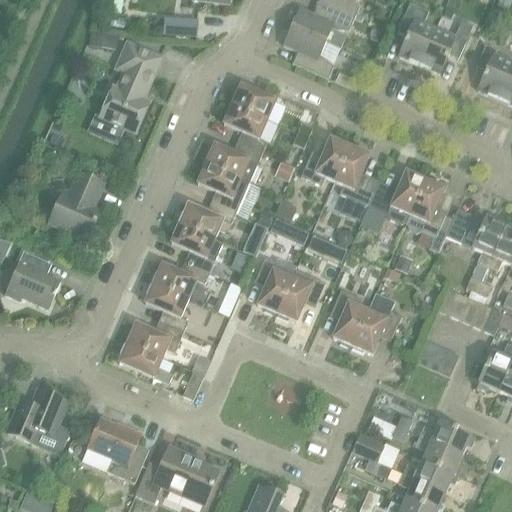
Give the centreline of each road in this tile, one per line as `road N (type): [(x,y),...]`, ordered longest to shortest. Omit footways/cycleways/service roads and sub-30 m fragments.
road 1 (residential): [(79,352),(209,78),(239,63)]
road 2 (residential): [(511,186),(503,164),(378,109),(358,117),(239,63)]
road 3 (residential): [(205,427),(239,347),(362,399),(326,481)]
road 4 (residential): [(205,427),(86,377),(79,352)]
road 5 (residential): [(326,481),(205,427)]
